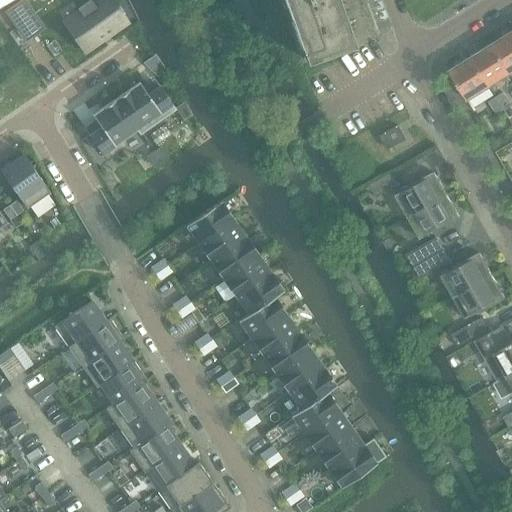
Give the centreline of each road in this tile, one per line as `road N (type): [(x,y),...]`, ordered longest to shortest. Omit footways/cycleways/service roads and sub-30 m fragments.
road 1 (residential): [(32,112),(251,490),(253,511)]
road 2 (residential): [(511,225),(413,53)]
